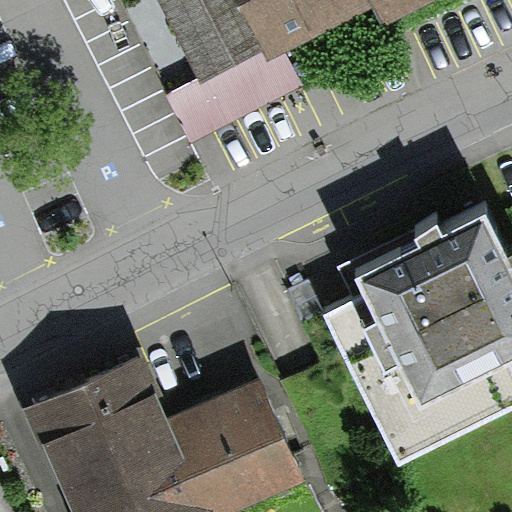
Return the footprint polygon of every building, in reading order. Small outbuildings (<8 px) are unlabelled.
[(269,50),(242,0),(158,0),(198,76),(202,83),(269,50)] [(242,0),(269,50),(273,59),(287,52),(372,10),(380,28),(435,0),(242,0)] [(193,141),(304,85),(287,52),(273,59),(269,50),(202,83),(198,76),(168,91),(193,141)] [(366,290),(322,312),(398,461),(511,403),(511,367),(504,352),(511,348),(511,271),(480,207),(356,270),(366,290)] [(150,347),(18,405),(65,511),(226,511),(305,478),(261,378),(179,414),(150,347)]
